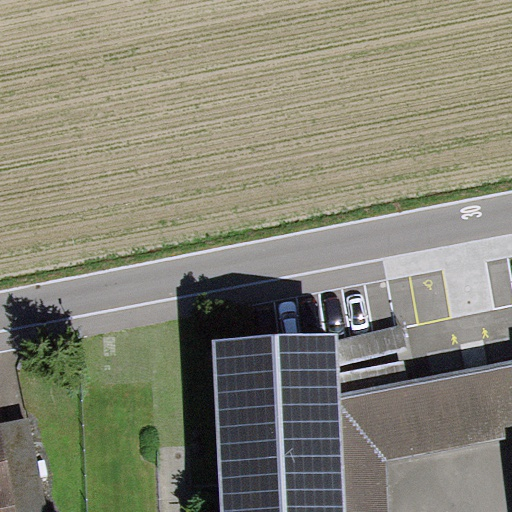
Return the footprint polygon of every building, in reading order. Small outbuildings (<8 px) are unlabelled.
[(402,329),(335,344),(340,365),(406,349),(402,329)] [(333,345),(215,351),(221,511),(341,511),(336,402),(333,345)] [(404,365),(337,379),(341,399),(408,386),(404,365)] [(511,367),(336,402),(341,511),(386,511),(384,458),(511,432),(511,367)] [(47,511),(29,416),(0,422),(0,435),(15,511),(47,511)] [(0,511),(12,511),(15,511),(0,435),(0,511)]
